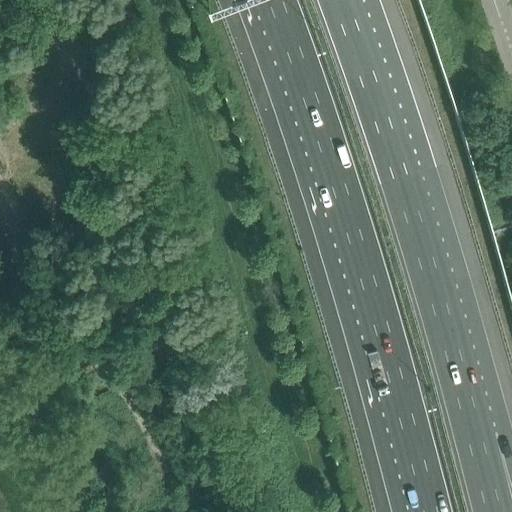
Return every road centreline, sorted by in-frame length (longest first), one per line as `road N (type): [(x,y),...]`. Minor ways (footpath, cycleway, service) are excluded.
road 1 (motorway): [(271,0),(356,238),(429,511)]
road 2 (motorway): [(476,429),(340,0)]
